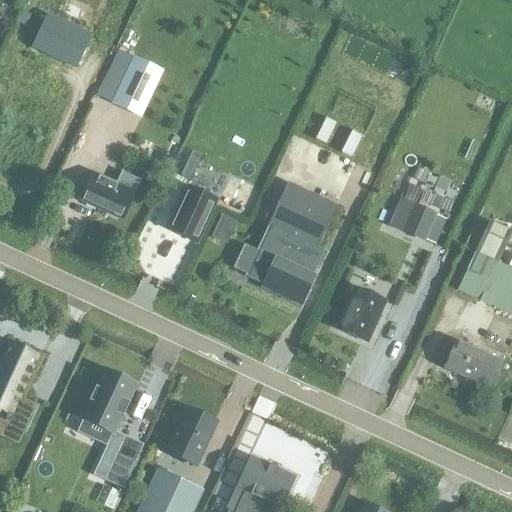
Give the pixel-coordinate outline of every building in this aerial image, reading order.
[(45,17),(32,46),(77,67),(91,38),(45,17)] [(112,104),(141,118),(162,73),(133,59),(112,104)] [(0,134),(0,184),(13,190),(32,150),(0,134)] [(192,152),(180,177),(190,182),(202,157),(192,152)] [(418,169),(412,181),(424,186),(429,174),(418,169)] [(92,175),(80,201),(122,220),(140,182),(120,172),(114,186),(92,175)] [(440,179),(434,191),(446,196),(452,184),(440,179)] [(270,228),(248,276),(264,284),(263,286),(302,304),(314,278),(309,277),(321,252),(316,250),(335,207),(288,185),(269,227),(270,228)] [(410,185),(404,199),(416,204),(422,191),(410,185)] [(196,244),(216,201),(189,188),(169,231),(196,244)] [(424,192),(419,203),(433,209),(437,198),(424,192)] [(443,199),(438,210),(449,215),(454,204),(443,199)] [(424,242),(436,216),(413,206),(402,232),(424,242)] [(213,238),(225,244),(234,223),(222,217),(213,238)] [(455,290),(511,315),(511,269),(496,263),(510,231),(486,221),(455,290)] [(367,344),(385,303),(353,289),(335,329),(367,344)] [(444,369),(491,391),(504,364),(456,343),(444,369)] [(0,416),(25,428),(26,424),(27,424),(35,407),(17,399),(36,358),(10,345),(2,361),(0,359),(0,416)] [(127,403),(135,386),(104,372),(97,389),(95,388),(88,402),(90,403),(83,419),(113,434),(121,417),(123,418),(129,404),(127,403)] [(168,456),(197,470),(217,427),(188,413),(186,417),(182,417),(179,424),(181,428),(168,456)] [(123,490),(143,446),(124,437),(104,481),(123,490)] [(250,457),(226,509),(229,510),(229,509),(235,511),(279,511),(295,478),(250,457)] [(158,473),(141,509),(147,511),(174,511),(186,486),(158,473)] [(103,486),(95,504),(112,511),(120,494),(103,486)]
